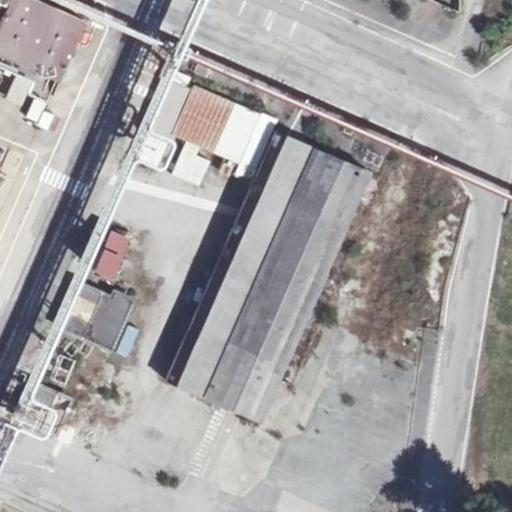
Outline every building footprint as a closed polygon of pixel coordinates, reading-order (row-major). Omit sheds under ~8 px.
[(90,32),(18,1),(0,42),(0,66),(63,93),(90,32)] [(257,127),(190,98),(168,147),(234,177),(257,127)] [(368,185),(276,143),(164,390),(256,431),(281,378),(368,185)] [(97,269),(120,277),(134,235),(111,227),(97,269)] [(109,304),(75,289),(55,335),(109,360),(132,309),(110,300),(109,304)] [(67,411),(31,395),(16,429),(52,445),(67,411)]
